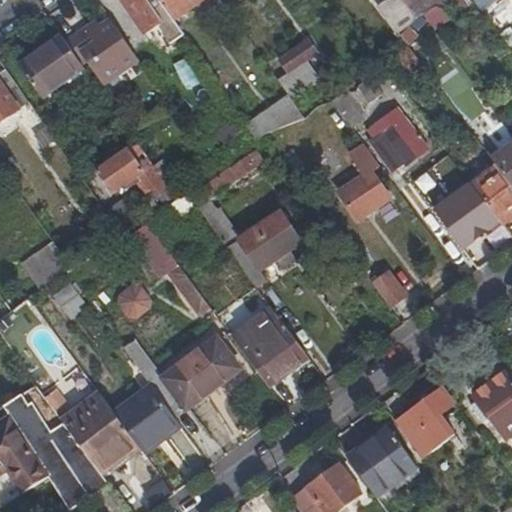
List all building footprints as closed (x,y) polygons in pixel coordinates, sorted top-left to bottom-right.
[(158,0),(121,0),(145,34),(169,16),(158,0)] [(158,0),(169,16),(174,23),(205,0),(158,0)] [(403,0),(419,21),(439,6),(472,10),(464,0),(403,0)] [(477,0),(485,11),(502,0),(477,0)] [(138,59),(112,22),(101,31),(96,23),(85,31),(90,39),(79,46),(105,82),(138,59)] [(90,39),(85,31),(74,38),(79,46),(90,39)] [(85,70),(62,38),(20,68),(44,100),(85,70)] [(279,62),(287,75),(306,62),(317,54),(308,42),(279,62)] [(177,64),(191,87),(202,80),(189,57),(177,64)] [(277,82),(296,108),(325,88),(306,62),(287,75),(277,82)] [(29,103),(7,71),(0,76),(0,83),(19,110),(29,103)] [(19,110),(0,83),(0,125),(20,111),(19,110)] [(385,96),(371,106),(375,111),(368,116),(376,126),(396,112),(385,96)] [(349,105),(339,112),(348,125),(358,117),(349,105)] [(424,148),(402,118),(383,132),(405,162),(424,148)] [(511,142),(491,158),(497,165),(511,185),(511,142)] [(163,181),(137,145),(96,173),(112,195),(122,188),(135,179),(138,183),(147,196),(163,185),(162,182),(163,181)] [(370,157),(371,156),(364,146),(350,156),(358,166),(370,157)] [(216,197),(230,186),(255,168),(247,157),(200,190),(208,202),(216,197)] [(370,157),(358,166),(365,175),(370,171),(377,167),(370,157)] [(480,193),(502,224),(511,216),(511,185),(497,165),(473,183),(480,193)] [(370,171),(365,175),(338,194),(357,220),(389,198),(370,171)] [(135,179),(122,188),(125,193),(138,183),(135,179)] [(143,198),(153,213),(174,198),(163,181),(162,182),(163,185),(147,196),(143,198)] [(237,195),(230,186),(216,197),(222,206),(237,195)] [(487,233),(502,224),(480,193),(443,220),(463,247),(477,236),(481,241),(489,235),(487,233)] [(189,195),(171,207),(182,223),(200,211),(189,195)] [(119,232),(122,237),(138,225),(121,201),(105,212),(119,232)] [(110,238),(119,232),(105,212),(100,204),(91,210),(110,238)] [(228,249),(256,287),(265,280),(259,271),(275,260),(290,250),(300,243),(279,212),(228,249)] [(72,269),(54,243),(22,265),(41,291),(68,271),(72,269)] [(296,261),(290,250),(275,260),(281,269),(296,261)] [(210,308),(178,266),(168,274),(199,316),(210,308)] [(372,284),(390,309),(407,296),(389,272),(372,284)] [(139,323),(159,303),(137,281),(117,302),(139,323)] [(57,302),(52,295),(39,304),(50,319),(58,313),(52,305),(57,302)] [(86,306),(78,295),(61,307),(69,319),(86,306)] [(270,307),(230,336),(267,385),(307,356),(270,307)] [(217,338),(162,379),(185,410),(240,369),(217,338)] [(134,341),(124,349),(151,386),(174,418),(185,410),(162,379),(134,341)] [(511,435),(511,381),(508,375),(476,398),(506,440),(511,435)] [(0,492),(76,442),(60,420),(35,386),(2,407),(9,417),(0,422),(0,492)] [(174,418),(151,386),(114,413),(138,447),(143,454),(168,435),(164,429),(176,420),(174,418)] [(114,413),(98,392),(60,420),(76,442),(100,475),(138,447),(114,413)] [(454,408),(443,392),(397,425),(411,445),(429,432),(427,428),(454,408)] [(389,431),(347,461),(374,498),(416,468),(389,431)] [(0,493),(9,505),(10,507),(46,481),(68,511),(71,511),(108,485),(100,475),(76,442),(0,492),(0,493)] [(340,511),(363,496),(341,466),(293,501),(301,511),(340,511)] [(151,508),(174,495),(166,481),(143,494),(151,508)] [(0,510),(9,505),(0,493),(0,510)]
